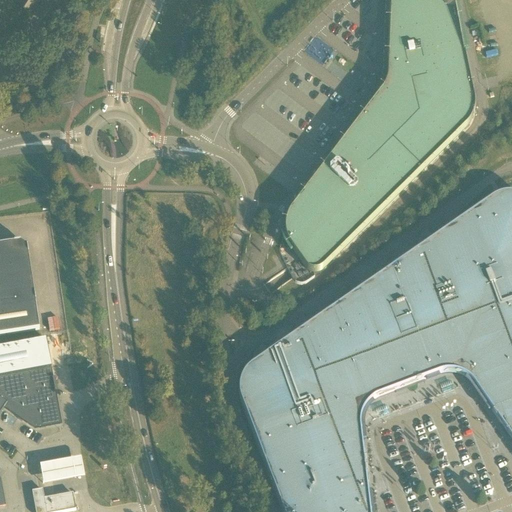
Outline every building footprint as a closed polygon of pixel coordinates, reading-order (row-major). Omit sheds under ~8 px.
[(285,230),(285,233),(285,236),(285,238),(286,241),(286,242),(288,245),(289,248),(294,254),(305,271),(307,273),(309,274),(311,275),(313,276),(314,276),(316,276),(319,275),(321,274),(323,272),(466,130),(468,128),(470,125),(472,122),(473,118),(474,115),(474,111),(474,108),(474,104),(464,57),(464,56),(463,56),(454,10),(454,9),(452,0),(390,0),(390,2),(390,6),(389,30),(388,48),(387,64),(387,73),(387,76),(387,79),(386,82),(386,85),(384,88),(383,91),(381,93),(379,96),(372,105),(347,138),(313,183),(293,209),(291,212),(289,215),(287,219),(286,221),(285,224),(285,227),(285,230)] [(240,384),(239,390),(239,397),(240,404),(247,421),(249,427),(251,430),(251,432),(281,511),(370,511),(362,445),(361,436),(361,431),(361,423),(363,415),(367,408),(380,399),(387,396),(409,388),(432,379),(439,377),(444,375),(446,375),(454,375),(462,378),(465,380),(469,382),(474,388),(477,393),(482,399),(487,406),(491,412),(511,442),(511,197),(506,197),(500,198),(498,199),(497,199),(491,202),(487,205),(475,213),(469,218),(464,221),(449,231),(436,241),(432,243),(430,241),(430,240),(431,240),(432,239),(432,238),(430,240),(428,237),(425,235),(427,233),(422,238),(420,239),(419,241),(418,244),(417,246),(417,248),(417,251),(418,252),(418,253),(417,254),(413,256),(404,263),(391,272),(389,270),(389,269),(389,268),(391,267),(389,268),(386,265),(384,263),(386,262),(381,266),(379,268),(378,270),(377,272),(376,274),(376,277),(376,279),(377,280),(377,281),(367,288),(365,290),(354,298),(350,300),(348,298),(348,297),(349,296),(349,295),(348,297),(346,295),(343,292),(344,290),(340,295),(338,297),(337,298),(336,301),(335,303),(335,305),(335,308),(335,309),(336,310),(331,313),(312,326),(308,329),(307,327),(307,326),(307,325),(308,324),(307,325),(304,323),(302,320),(303,319),(298,323),(297,325),(295,329),(294,331),(294,334),(294,336),(294,337),(295,338),(293,339),(291,341),(267,357),(266,355),(266,354),(267,353),(267,352),(266,354),(263,351),(261,349),(262,347),(259,350),(256,353),(254,356),(253,358),(253,360),(252,362),(253,364),(253,366),(253,367),(247,372),(247,373),(243,378),(240,384)] [(0,336),(40,331),(35,302),(36,302),(27,248),(20,243),(0,246),(0,336)] [(0,379),(0,385),(5,409),(18,418),(17,419),(22,422),(22,421),(35,430),(60,425),(50,371),(0,379)] [(44,492),(85,484),(82,464),(40,471),(44,492)] [(75,501),(74,497),(73,494),(45,500),(43,491),(32,493),(35,511),(71,511),(76,511),(74,501),(75,501)]
